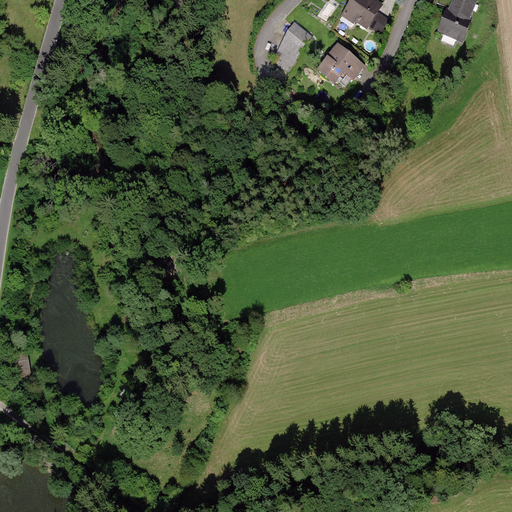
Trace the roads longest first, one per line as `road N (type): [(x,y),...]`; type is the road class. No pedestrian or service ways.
road 1 (residential): [(293,0),(267,33),(264,68),(299,107),(339,117),(372,89),(413,0)]
road 2 (unclassified): [(61,0),(0,251)]
road 3 (track): [(0,404),(138,511)]
